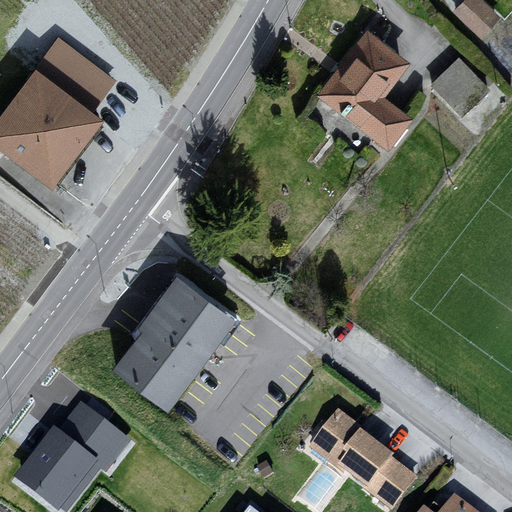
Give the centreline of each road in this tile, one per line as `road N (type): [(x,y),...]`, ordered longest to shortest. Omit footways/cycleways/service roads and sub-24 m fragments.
road 1 (unclassified): [(134,204),(511,494)]
road 2 (secondary): [(134,204),(266,0)]
road 3 (secondary): [(0,378),(134,204)]
